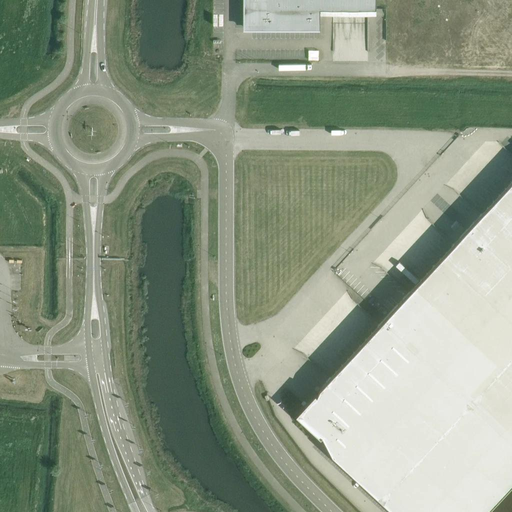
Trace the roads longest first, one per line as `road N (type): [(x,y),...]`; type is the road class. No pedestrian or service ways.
road 1 (unclassified): [(216,131),(224,142),(227,314),(240,383),(277,458),(330,511)]
road 2 (tertiary): [(141,511),(97,371),(92,168)]
road 3 (unclassified): [(384,70),(237,70),(228,75),(225,120),(216,131)]
road 4 (unknown): [(233,38),(333,39),(334,70)]
road 5 (track): [(384,70),(511,73)]
